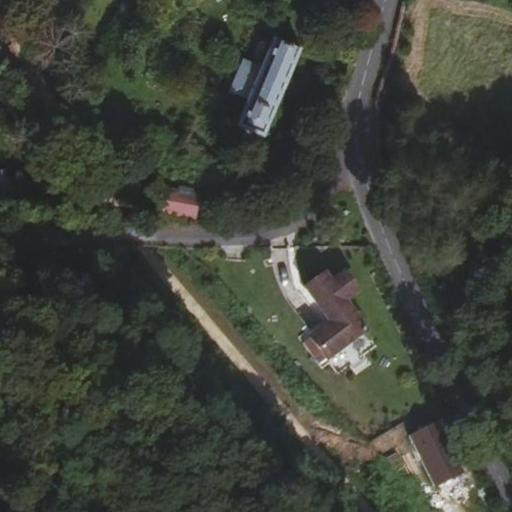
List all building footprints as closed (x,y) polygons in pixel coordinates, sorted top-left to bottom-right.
[(255,129),(286,58),(292,41),(267,30),(263,33),(265,34),(253,60),(236,53),(222,84),(239,92),(228,117),(255,129)] [(188,215),(191,192),(156,185),(139,167),(129,176),(151,200),(147,207),(188,215)] [(277,298),(252,258),(232,272),(254,312),(277,298)] [(352,292),(341,275),(327,284),(321,276),(303,289),(326,324),(341,314),(345,311),(338,301),(352,292)] [(358,339),(341,314),(326,324),(304,338),(321,363),(358,339)] [(436,490),(464,475),(437,423),(409,437),(436,490)]
